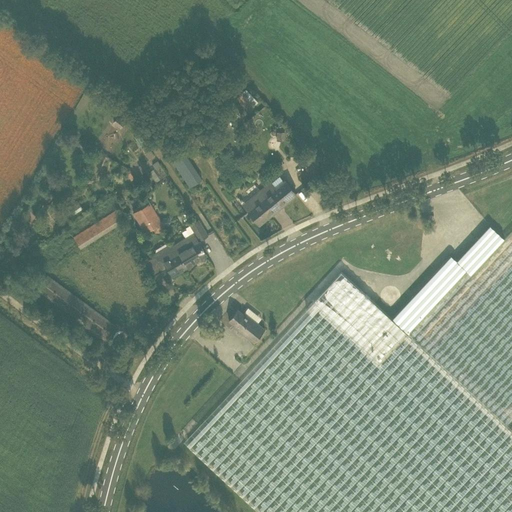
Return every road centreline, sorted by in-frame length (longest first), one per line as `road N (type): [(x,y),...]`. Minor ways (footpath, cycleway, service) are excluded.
road 1 (secondary): [(104,511),(141,396),(163,358),(233,283),(329,229),(511,159)]
road 2 (track): [(0,291),(141,396)]
